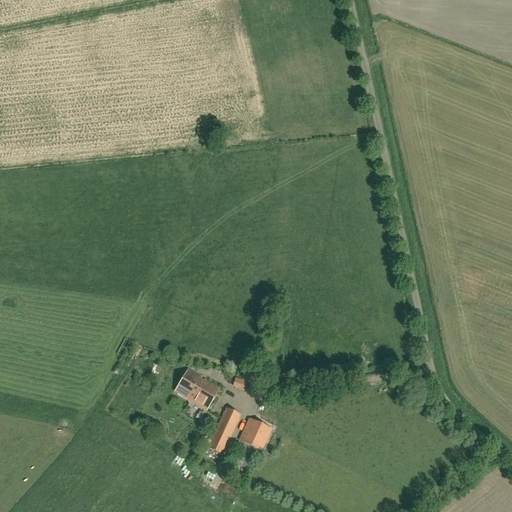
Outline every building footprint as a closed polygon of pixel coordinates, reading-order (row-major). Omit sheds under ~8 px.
[(247,366),(243,381),(235,378),(233,388),(255,394),(258,385),(250,383),(255,368),(247,366)] [(220,388),(189,370),(176,391),(206,410),(220,388)] [(226,408),(208,448),(222,454),(241,415),(226,408)] [(272,430),(264,426),(248,419),(238,441),(244,444),(241,451),(258,458),(261,451),(262,452),(272,430)] [(236,451),(232,463),(242,466),(246,455),(236,451)]
